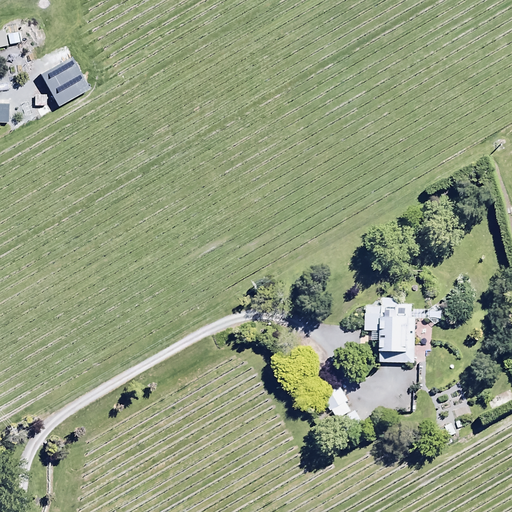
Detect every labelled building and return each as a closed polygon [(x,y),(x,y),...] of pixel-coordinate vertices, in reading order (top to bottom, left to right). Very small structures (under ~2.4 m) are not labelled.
[(17,32),(6,35),(9,45),(19,42),(17,32)] [(70,58),(38,76),(56,109),(88,90),(70,58)] [(44,96),(31,96),(31,106),(44,107),(44,96)] [(371,342),(378,343),(378,364),(408,365),(409,334),(414,334),(414,320),(407,320),(407,307),(396,306),(396,300),(381,300),(381,309),(365,309),(365,316),(363,316),(363,333),(371,333),(371,342)] [(425,320),(432,326),(436,326),(442,323),(442,312),(425,312),(425,320)] [(338,386),(321,395),(330,412),(332,411),(336,420),(349,412),(344,404),(347,402),(338,386)] [(462,405),(451,410),(455,420),(467,414),(462,405)] [(361,425),(353,413),(342,420),(350,433),(361,425)]
